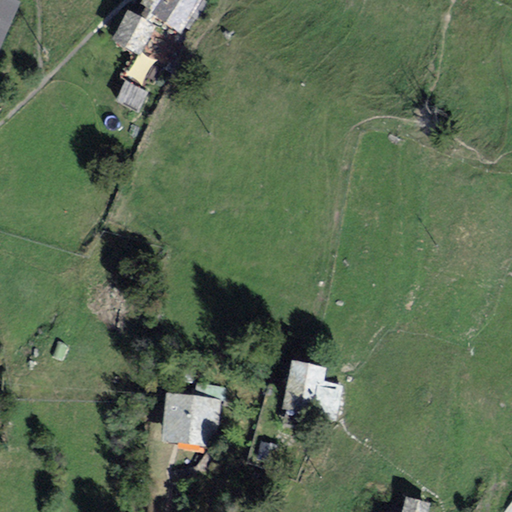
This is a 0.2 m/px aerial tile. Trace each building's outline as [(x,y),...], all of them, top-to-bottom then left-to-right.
[(0,0),(0,51),(21,0),(0,0)] [(203,0),(165,0),(153,27),(183,41),(203,0)] [(153,27),(124,11),(108,43),(138,58),(153,27)] [(120,99),(140,107),(147,89),(126,82),(120,99)] [(331,367),(294,360),(283,418),(335,428),(343,390),(327,388),(331,367)] [(219,397),(167,392),(162,445),(214,450),(219,397)] [(422,511),(425,502),(406,497),(401,511),(422,511)]
